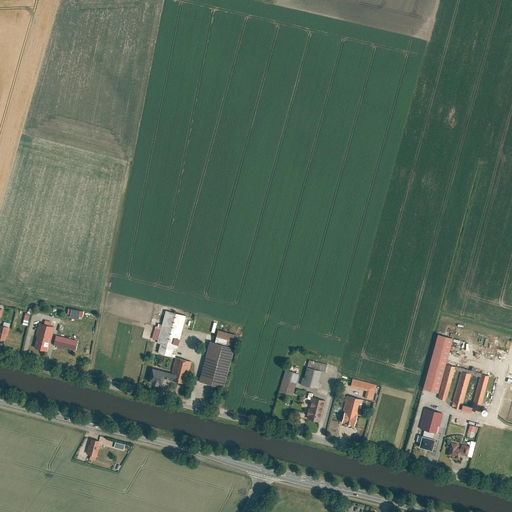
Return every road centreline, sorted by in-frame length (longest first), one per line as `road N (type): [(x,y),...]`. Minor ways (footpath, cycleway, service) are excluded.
road 1 (unclassified): [(0,357),(511,492)]
road 2 (primary): [(0,399),(267,470)]
road 3 (primary): [(267,470),(432,511)]
